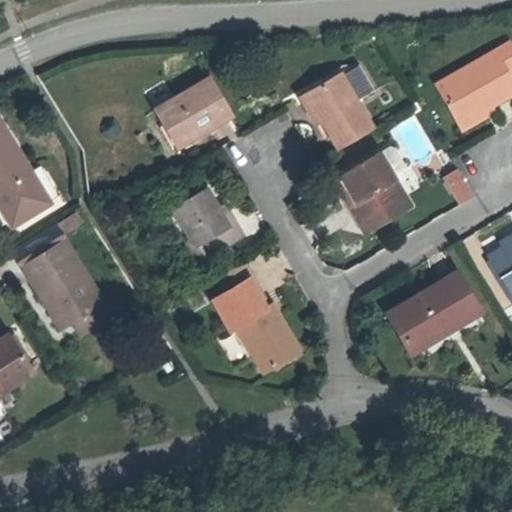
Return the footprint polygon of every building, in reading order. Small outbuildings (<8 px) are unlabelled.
[(511,93),(511,81),(506,71),(511,67),(511,48),(509,43),(436,85),(458,124),(490,106),(511,93)] [(182,71),(180,58),(168,59),(170,73),(182,71)] [(373,127),(357,100),(374,90),(359,64),(342,65),(338,68),(340,72),(304,94),(336,149),(373,127)] [(229,115),(208,79),(155,109),(177,146),(229,115)] [(462,130),(493,112),(490,106),(458,124),(462,130)] [(49,203),(0,117),(0,206),(12,225),(49,203)] [(406,167),(394,148),(389,147),(380,153),(395,178),(404,172),(406,167)] [(395,178),(380,153),(380,152),(338,177),(354,203),(347,206),(356,220),(358,219),(365,232),(409,205),(402,192),(403,191),(395,178)] [(457,187),(450,175),(442,180),(449,192),(457,187)] [(354,203),(338,177),(332,181),(347,206),(354,203)] [(227,225),(205,188),(172,208),(191,240),(195,246),(201,242),(209,255),(242,235),(233,221),(227,225)] [(417,219),(411,209),(402,215),(408,224),(417,219)] [(81,223),(75,214),(63,221),(69,230),(81,223)] [(106,299),(65,236),(19,265),(60,328),(106,299)] [(511,237),(501,245),(503,250),(490,258),(511,294),(511,237)] [(209,255),(201,242),(195,246),(191,240),(178,248),(192,271),(212,259),(209,255)] [(411,351),(478,311),(456,274),(389,314),(411,351)] [(298,351),(270,304),(264,308),(247,278),(212,299),(230,329),(236,325),(263,371),(298,351)] [(0,392),(34,372),(9,330),(0,335),(0,392)]
